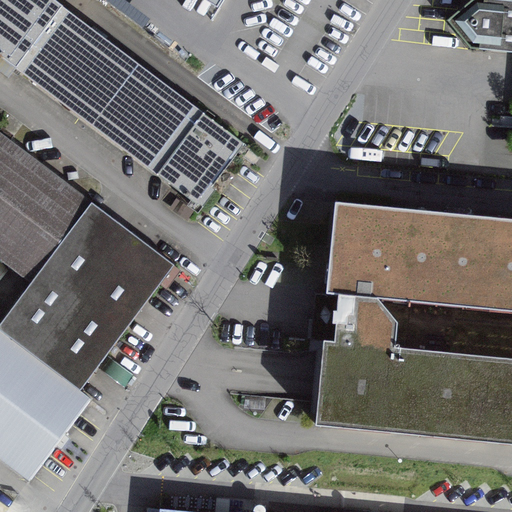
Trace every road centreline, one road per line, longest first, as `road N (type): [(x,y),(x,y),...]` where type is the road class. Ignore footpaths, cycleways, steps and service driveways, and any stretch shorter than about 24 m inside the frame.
road 1 (unclassified): [(72,511),(390,0)]
road 2 (unknown): [(161,368),(238,432),(511,471)]
road 3 (unknown): [(0,84),(231,255)]
road 4 (unknown): [(511,193),(303,177),(286,167)]
road 5 (unknown): [(319,0),(270,78),(320,112)]
